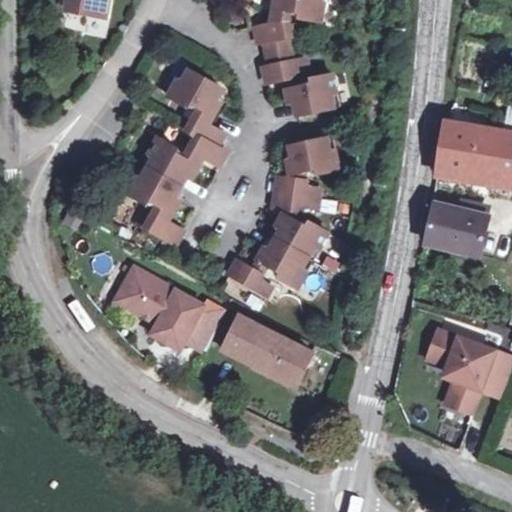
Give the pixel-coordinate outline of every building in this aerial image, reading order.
[(103,20),(107,0),(66,0),(67,13),(103,20)] [(277,0),(277,3),(286,6),(285,10),(292,11),(291,18),(321,23),(324,5),(320,4),(320,0),(277,0)] [(289,29),(291,18),(292,11),(285,10),(286,6),(277,3),(273,26),(283,24),(285,30),(289,29)] [(259,46),(264,46),(292,40),(304,37),(300,26),(289,29),(285,30),(283,24),(273,26),(256,30),(259,46)] [(268,69),(296,63),(292,40),(264,46),(268,69)] [(285,82),(300,79),(299,74),(309,71),(306,61),(296,63),(268,69),(264,70),(268,86),(285,82)] [(183,86),(191,73),(193,68),(185,63),(175,81),(179,84),(183,86)] [(199,108),(187,101),(200,78),(191,73),(183,86),(179,84),(170,99),(196,112),(199,108)] [(332,77),(305,84),(305,88),(302,89),(296,90),(297,96),(288,99),(290,108),(295,107),(298,119),(335,110),(332,98),(337,96),(332,77)] [(200,78),(187,101),(199,108),(202,110),(206,112),(208,108),(218,113),(223,105),(218,102),(224,91),(200,78)] [(296,90),(302,89),(300,79),(285,82),(288,99),(297,96),(296,90)] [(216,118),(218,113),(208,108),(206,112),(213,116),(216,118)] [(200,123),(210,127),(216,118),(213,116),(206,112),(202,110),(193,123),(198,126),(200,123)] [(195,155),(204,160),(220,169),(227,155),(218,150),(226,136),(210,127),(200,123),(198,126),(193,123),(185,119),(180,128),(190,133),(185,143),(192,148),(197,150),(195,155)] [(438,153),(447,154),(452,124),(442,123),(438,153)] [(476,128),(452,124),(447,154),(438,153),(436,169),(435,173),(467,179),(476,128)] [(511,134),(505,133),(476,128),(467,179),(511,186),(511,134)] [(155,160),(148,170),(142,183),(137,180),(129,196),(154,210),(156,206),(159,208),(164,210),(167,205),(176,210),(181,202),(176,200),(188,181),(192,183),(196,175),(187,170),(190,163),(185,160),(183,159),(185,155),(160,141),(150,158),(155,160)] [(328,142),(291,150),(293,157),(288,158),(290,170),(300,168),(302,176),(310,175),(312,174),(313,179),(338,173),(335,156),(331,157),(328,142)] [(187,170),(196,175),(204,160),(195,155),(197,150),(192,148),(185,160),(190,163),(187,170)] [(292,182),(308,185),(310,175),(302,176),(300,168),(290,170),(292,182)] [(287,214),(303,216),(304,210),(318,212),(321,193),(307,191),(308,185),(292,182),(279,181),(274,211),(287,214)] [(440,208),(432,244),(477,255),(488,209),(464,203),(462,214),(440,208)] [(159,218),(169,224),(176,210),(167,205),(164,210),(159,208),(150,222),(156,224),(159,218)] [(424,242),(432,244),(440,208),(433,207),(424,242)] [(88,216),(72,208),(65,222),(81,230),(88,216)] [(287,214),(281,223),(290,227),(292,223),(303,227),(302,225),(303,216),(287,214)] [(156,224),(150,222),(143,218),(139,225),(177,246),(184,232),(169,224),(159,218),(156,224)] [(281,223),(276,230),(281,233),(269,252),(265,250),(261,257),(271,262),(267,267),(274,271),(277,273),(274,278),(298,291),(306,275),(303,272),(309,262),(315,250),(320,252),(328,237),(305,224),(303,227),(292,223),(290,227),(281,223)] [(266,286),(274,271),(267,267),(271,262),(261,257),(254,271),(263,277),(260,283),(266,286)] [(273,290),(266,286),(260,283),(263,277),(254,271),(238,263),(230,278),(268,299),(273,290)] [(187,340),(205,308),(135,269),(117,303),(159,326),(153,336),(181,351),(187,340)] [(221,316),(205,308),(187,340),(203,349),(221,316)] [(224,350),(297,387),(314,353),(241,316),(224,350)] [(511,356),(441,329),(433,352),(453,359),(449,369),(453,378),(457,380),(448,403),(474,413),(483,390),(505,398),(511,378),(511,356)]
